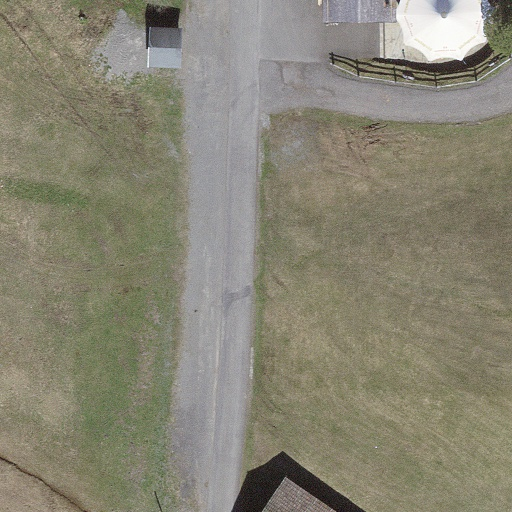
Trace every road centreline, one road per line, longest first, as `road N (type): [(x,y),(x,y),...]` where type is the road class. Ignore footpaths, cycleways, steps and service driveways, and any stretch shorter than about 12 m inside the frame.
road 1 (unclassified): [(214,511),(235,0)]
road 2 (track): [(230,84),(446,114),(511,94)]
